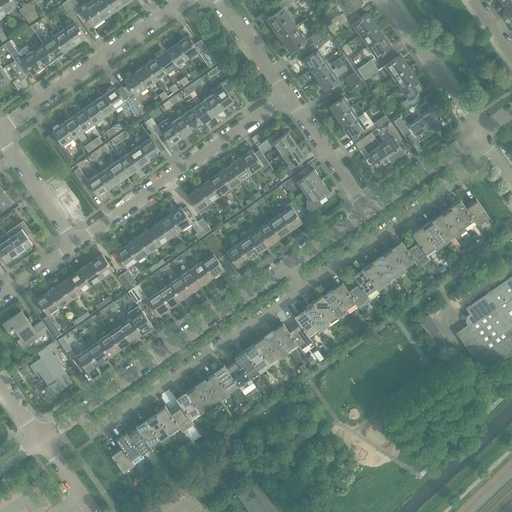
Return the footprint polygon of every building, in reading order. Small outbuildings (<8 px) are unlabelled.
[(0,0),(0,6),(4,13),(15,5),(11,0),(0,0)] [(102,18),(92,3),(87,7),(85,4),(80,8),(74,0),(68,0),(67,1),(77,15),(77,14),(82,11),(87,19),(92,25),(102,18)] [(102,18),(113,11),(105,0),(96,0),(95,0),(91,0),(90,1),(92,3),(102,18)] [(105,0),(113,11),(123,3),(121,0),(105,0)] [(280,37),(295,27),(283,9),(295,1),(294,0),(283,0),(270,9),(274,15),(268,19),(280,37)] [(337,0),(346,13),(361,3),(359,0),(337,0)] [(71,19),(77,15),(67,1),(62,5),(71,19)] [(29,3),(23,7),(33,20),(38,17),(29,3)] [(23,7),(19,10),(29,23),(33,20),(23,7)] [(343,23),(347,20),(343,14),(338,17),(337,16),(325,24),(331,32),(343,23)] [(360,35),(375,25),(367,14),(360,18),(357,14),(347,20),(343,23),(347,29),(353,24),(360,35)] [(46,15),(41,19),(45,24),(50,20),(46,16),(46,15)] [(36,22),(30,26),(34,31),(39,28),(36,22)] [(64,30),(74,44),(85,37),(74,22),(64,30)] [(368,46),(382,36),(375,25),(360,35),(368,46)] [(30,26),(25,30),(29,35),(34,32),(34,31),(30,26)] [(318,41),(328,33),(321,38),(317,32),(305,41),(295,27),(280,37),(290,52),(299,46),(303,51),(318,41)] [(25,30),(20,33),(24,38),(29,35),(25,30)] [(64,52),(74,44),(64,30),(53,37),(64,52)] [(328,33),(318,41),(321,45),(332,38),(328,33)] [(177,43),(187,58),(198,51),(187,36),(177,43)] [(382,36),(368,46),(376,57),(390,47),(382,36)] [(53,59),(64,52),(53,37),(43,44),(53,59)] [(43,66),(33,51),(27,55),(24,52),(19,55),(9,41),(4,45),(7,50),(15,61),(27,78),(25,75),(30,71),(32,74),(43,66)] [(177,65),(187,58),(177,43),(166,51),(177,65)] [(352,51),(347,43),(342,47),(347,54),(352,51)] [(43,66),(53,59),(43,44),(33,51),(43,66)] [(200,54),(210,68),(217,63),(207,49),(200,54)] [(310,71),(325,60),(318,50),(303,60),(310,71)] [(166,73),(177,65),(166,51),(156,58),(166,73)] [(342,63),(347,59),(344,54),(339,58),(342,63)] [(393,77),(408,67),(400,55),(385,66),(393,77)] [(361,61),(358,56),(353,59),(356,64),(361,61)] [(156,80),(166,73),(156,58),(145,65),(156,80)] [(318,81),(333,71),(325,60),(310,71),(318,81)] [(361,75),(375,65),(371,60),(357,70),(361,75)] [(21,82),(27,78),(15,61),(10,65),(21,82)] [(233,73),(237,70),(232,62),(227,65),(233,73)] [(146,87),(156,80),(145,65),(135,72),(146,87)] [(218,65),(207,73),(210,78),(222,70),(219,66),(218,65)] [(365,81),(379,71),(375,65),(361,75),(365,81)] [(401,88),(415,78),(408,67),(393,77),(401,88)] [(194,79),(199,75),(195,70),(190,73),(194,79)] [(1,71),(0,71),(0,87),(11,80),(7,74),(5,76),(1,71)] [(325,92),(340,81),(333,71),(318,81),(325,92)] [(348,84),(359,77),(355,71),(344,79),(348,84)] [(140,91),(146,87),(135,72),(124,80),(127,84),(123,87),(133,100),(132,101),(139,111),(142,115),(147,111),(139,99),(143,96),(140,91)] [(189,82),(185,76),(180,80),(184,85),(189,82)] [(201,77),(190,85),(194,90),(205,83),(201,77)] [(359,77),(348,84),(351,89),(362,82),(359,77)] [(212,94),(223,109),(234,101),(228,93),(235,89),(227,78),(210,90),(213,94),(212,94)] [(402,103),(406,108),(420,98),(417,94),(423,89),(415,78),(401,88),(408,99),(402,103)] [(22,88),(17,80),(13,83),(18,91),(22,88)] [(178,89),(175,84),(170,87),(173,92),(178,89)] [(187,95),(194,90),(190,85),(183,90),(187,95)] [(142,116),(139,111),(132,101),(128,95),(123,98),(115,87),(104,94),(115,109),(125,102),(134,115),(135,114),(138,119),(142,116)] [(163,100),(168,97),(164,91),(159,95),(163,100)] [(104,116),(115,109),(104,94),(94,101),(104,116)] [(169,99),(173,105),(181,100),(177,94),(169,99)] [(212,116),(223,109),(212,94),(202,101),(212,116)] [(336,117),(351,107),(343,97),(328,107),(336,117)] [(374,98),(369,101),(373,106),(378,103),(374,98)] [(166,110),(173,105),(169,99),(162,104),(166,110)] [(94,123),(104,116),(94,101),(83,108),(94,123)] [(202,124),(212,116),(202,101),(191,109),(202,124)] [(343,128),(358,118),(351,107),(336,117),(343,128)] [(83,131),(94,123),(83,108),(73,116),(83,131)] [(191,131),(202,124),(191,109),(181,116),(191,131)] [(420,141),(441,126),(431,112),(410,126),(420,141)] [(370,134),(371,133),(389,121),(385,115),(375,122),(374,121),(365,127),(370,134)] [(73,138),(83,131),(73,116),(63,123),(73,138)] [(181,138),(191,131),(181,116),(171,123),(181,138)] [(400,117),(394,121),(405,137),(412,133),(400,117)] [(181,138),(171,123),(160,130),(151,118),(146,121),(158,138),(162,134),(170,146),(181,138)] [(350,138),(365,128),(358,118),(343,128),(350,138)] [(153,141),(158,138),(146,121),(141,125),(150,138),(140,145),(150,160),(161,152),(153,141)] [(112,127),(116,133),(123,128),(119,122),(112,127)] [(380,146),(391,161),(403,153),(395,140),(400,137),(390,122),(388,123),(386,128),(388,131),(387,132),(391,138),(380,146)] [(63,145),(73,138),(63,123),(52,131),(53,132),(47,136),(54,146),(55,145),(66,162),(68,161),(70,165),(74,162),(72,158),(72,156),(70,153),(68,153),(63,145)] [(109,138),(116,133),(112,127),(105,132),(109,138)] [(118,135),(122,141),(129,136),(125,130),(118,135)] [(281,155),(296,145),(287,132),(280,137),(277,132),(267,139),(257,146),(259,149),(262,153),(274,145),(281,155)] [(370,134),(354,144),(359,150),(375,139),(371,133),(370,134)] [(115,146),(122,141),(118,135),(111,140),(115,146)] [(91,142),(95,147),(102,142),(98,137),(91,142)] [(88,152),(95,147),(91,142),(84,146),(88,152)] [(97,150),(101,155),(108,150),(104,145),(97,150)] [(140,167),(150,160),(140,145),(129,152),(140,167)] [(282,181),(287,177),(300,168),(297,163),(305,157),(296,145),(281,155),(288,165),(284,171),(278,175),(282,181)] [(378,170),(391,161),(380,146),(367,155),(378,170)] [(273,169),(262,153),(259,149),(254,153),(252,150),(241,157),(252,173),(260,167),(265,174),(273,169)] [(94,160),(101,155),(97,150),(90,155),(94,160)] [(129,174),(140,167),(129,152),(119,159),(129,174)] [(241,180),(252,173),(241,157),(230,165),(241,180)] [(119,181),(129,174),(119,159),(108,166),(119,181)] [(243,183),(241,180),(230,165),(219,173),(230,188),(237,183),(239,186),(243,183)] [(108,189),(119,181),(108,166),(98,174),(108,189)] [(314,169),(311,171),(307,166),(283,183),(287,188),(296,181),(304,193),(322,180),(314,169)] [(108,189),(98,174),(88,181),(79,168),(73,172),(85,188),(90,185),(98,196),(108,189)] [(232,191),(230,188),(219,173),(208,180),(219,196),(226,191),(228,193),(232,191)] [(209,203),(219,196),(208,180),(198,188),(209,203)] [(328,199),(324,195),(329,191),(322,180),(304,193),(308,198),(307,198),(307,204),(308,206),(305,208),(309,213),(311,211),(328,199)] [(197,211),(209,203),(198,188),(186,195),(197,211)] [(3,190),(0,192),(0,209),(11,202),(3,190)] [(252,196),(255,200),(262,195),(259,191),(252,196)] [(248,204),(255,200),(252,196),(246,200),(248,204)] [(256,202),(258,205),(265,201),(263,197),(256,202)] [(300,218),(305,215),(294,200),(285,206),(287,209),(280,214),(291,230),(302,222),(300,218)] [(462,202),(474,219),(478,225),(490,217),(478,201),(467,208),(462,202)] [(252,210),(258,205),(256,202),(249,206),(252,210)] [(464,226),(474,219),(462,202),(452,209),(464,226)] [(192,225),(198,221),(187,205),(182,209),(180,207),(170,214),(181,230),(191,223),(192,225)] [(230,211),(233,215),(240,210),(237,206),(230,211)] [(455,233),(464,226),(452,209),(443,215),(455,233)] [(234,217),(237,220),(244,216),(241,212),(234,217)] [(170,238),(181,230),(170,214),(159,222),(170,238)] [(281,237),(291,230),(280,214),(270,222),(281,237)] [(446,239),(455,233),(443,215),(433,222),(446,239)] [(230,225),(237,220),(234,217),(228,221),(230,225)] [(198,221),(206,233),(211,230),(203,218),(198,221)] [(259,229),(270,245),(281,237),(270,222),(268,219),(263,223),(265,225),(259,229)] [(5,233),(19,253),(32,244),(26,236),(31,232),(23,221),(5,233)] [(201,237),(206,233),(198,221),(192,225),(201,237)] [(159,245),(170,238),(159,222),(148,230),(159,245)] [(436,246),(446,239),(433,222),(424,229),(436,246)] [(259,252),(270,245),(259,229),(257,227),(252,230),(254,233),(248,237),(259,252)] [(426,253),(436,246),(424,229),(414,235),(426,253)] [(148,253),(159,245),(148,230),(137,237),(148,253)] [(248,260),(237,244),(226,252),(213,232),(208,236),(222,256),(227,253),(237,268),(248,260)] [(259,252),(248,237),(245,232),(240,235),(244,240),(237,244),(248,260),(259,252)] [(0,254),(6,262),(19,253),(5,233),(0,236),(0,254)] [(430,258),(426,253),(414,235),(418,242),(408,250),(403,243),(415,260),(419,266),(430,258)] [(217,260),(222,256),(208,236),(203,240),(213,254),(202,261),(213,277),(224,269),(217,260)] [(137,260),(148,253),(137,237),(126,245),(137,260)] [(177,248),(180,252),(187,247),(184,243),(177,248)] [(405,267),(415,260),(403,243),(393,250),(405,267)] [(126,268),(137,260),(126,245),(115,252),(126,268)] [(173,257),(180,252),(177,248),(171,253),(173,257)] [(181,254),(184,257),(190,253),(188,249),(181,254)] [(396,274),(405,267),(393,250),(384,257),(396,274)] [(91,262),(102,277),(113,270),(102,254),(91,262)] [(177,262),(184,257),(181,254),(174,258),(177,262)] [(386,280),(396,274),(384,257),(374,263),(386,280)] [(156,263),(158,267),(165,262),(162,258),(156,263)] [(202,284),(213,277),(202,261),(191,269),(202,284)] [(91,285),(102,277),(91,262),(80,269),(91,285)] [(152,272),(158,267),(156,263),(149,268),(152,272)] [(377,287),(386,280),(374,263),(365,270),(377,287)] [(159,269),(162,272),(169,268),(166,264),(159,269)] [(80,292),(91,285),(80,269),(69,277),(80,292)] [(156,277),(162,272),(159,269),(153,273),(156,277)] [(192,292),(202,284),(191,269),(181,276),(192,292)] [(123,274),(131,286),(136,282),(128,270),(123,274)] [(367,294),(377,287),(365,270),(355,277),(360,283),(367,294)] [(126,289),(131,286),(123,274),(118,277),(126,289)] [(511,275),(466,308),(471,313),(467,316),(466,322),(468,325),(457,332),(484,372),(511,352),(511,275)] [(181,299),(192,292),(181,276),(170,284),(181,299)] [(69,300),(80,292),(69,277),(59,284),(69,300)] [(373,302),(367,294),(360,283),(348,291),(356,302),(361,310),(373,302)] [(59,307),(69,300),(59,284),(48,292),(59,307)] [(170,307),(181,299),(170,284),(159,291),(170,307)] [(346,309),(356,302),(348,291),(344,284),(334,291),(346,309)] [(133,288),(141,300),(146,297),(138,285),(133,288)] [(136,304),(141,300),(133,288),(128,292),(136,304)] [(158,315),(170,307),(159,291),(148,299),(158,315)] [(337,315),(346,309),(334,291),(325,298),(337,315)] [(48,315),(59,307),(48,292),(37,300),(48,315)] [(102,300),(105,304),(112,299),(109,296),(102,300)] [(327,322),(337,315),(325,298),(315,304),(327,322)] [(98,309),(105,304),(102,300),(96,305),(98,309)] [(106,306),(109,310),(116,305),(113,301),(106,306)] [(318,329),(327,322),(315,304),(305,311),(318,329)] [(102,314),(109,310),(106,306),(99,310),(102,314)] [(23,349),(48,331),(41,321),(33,327),(21,310),(2,323),(8,332),(14,328),(21,338),(17,340),(23,349)] [(80,316),(83,319),(90,314),(88,311),(80,316)] [(131,318),(141,334),(152,326),(142,311),(131,318)] [(308,335),(318,329),(305,311),(296,318),(308,335)] [(61,334),(53,322),(48,315),(43,319),(56,338),(61,334)] [(429,315),(419,322),(438,349),(445,344),(438,333),(437,333),(440,331),(429,315)] [(77,324),(83,319),(80,316),(74,320),(77,324)] [(84,321),(87,325),(94,320),(91,316),(84,321)] [(131,341),(141,334),(131,318),(120,326),(131,341)] [(312,341),(308,335),(296,318),(295,318),(300,325),(289,332),(285,325),(284,326),(297,343),(301,349),(312,341)] [(81,329),(87,325),(84,321),(78,325),(81,329)] [(120,349),(131,341),(120,326),(109,333),(120,349)] [(287,350),(297,343),(284,326),(275,332),(287,350)] [(278,357),(287,350),(275,332),(265,339),(278,357)] [(109,356),(120,349),(109,333),(98,341),(109,356)] [(71,349),(63,337),(58,340),(66,352),(71,349)] [(98,341),(94,344),(91,339),(85,344),(88,348),(87,348),(98,364),(109,356),(98,341)] [(268,363),(278,357),(265,339),(256,346),(268,363)] [(38,352),(41,356),(41,357),(30,365),(35,373),(38,371),(48,386),(43,389),(41,390),(47,399),(72,382),(60,365),(62,364),(56,355),(54,356),(50,351),(59,345),(55,340),(38,352)] [(448,349),(445,344),(438,349),(441,354),(448,349)] [(259,370),(268,363),(256,346),(246,352),(259,370)] [(87,372),(98,364),(87,348),(76,356),(87,372)] [(249,377),(259,370),(246,352),(237,359),(249,377)] [(253,382),(249,377),(237,359),(236,359),(237,360),(226,367),(225,367),(242,390),(253,382)] [(241,390),(242,390),(225,367),(216,374),(228,391),(237,385),(241,390)] [(218,398),(228,391),(216,374),(206,380),(218,398)] [(209,405),(218,398),(206,380),(197,387),(209,405)] [(199,411),(209,405),(197,387),(187,394),(199,411)] [(193,416),(199,411),(187,394),(177,400),(190,418),(193,423),(196,420),(193,416)] [(193,423),(190,418),(177,400),(177,401),(182,407),(171,415),(166,408),(182,431),(193,424),(193,423)] [(244,412),(252,407),(249,403),(241,408),(244,412)] [(182,431),(166,408),(156,415),(169,432),(178,426),(182,431)] [(231,416),(235,420),(243,414),(243,413),(240,409),(231,416)] [(159,439),(169,432),(156,415),(147,422),(159,439)] [(150,445),(159,439),(147,422),(137,428),(150,445)] [(140,452),(150,445),(137,428),(128,435),(140,452)] [(130,459),(140,452),(128,435),(118,442),(130,459)] [(134,465),(130,459),(118,442),(122,448),(111,456),(123,473),(134,465)] [(193,447),(189,442),(181,447),(185,453),(193,447)] [(216,472),(229,463),(224,456),(211,465),(216,472)] [(222,481),(225,484),(227,488),(243,477),(238,469),(222,481)] [(277,511),(256,482),(238,495),(249,511),(277,511)]
